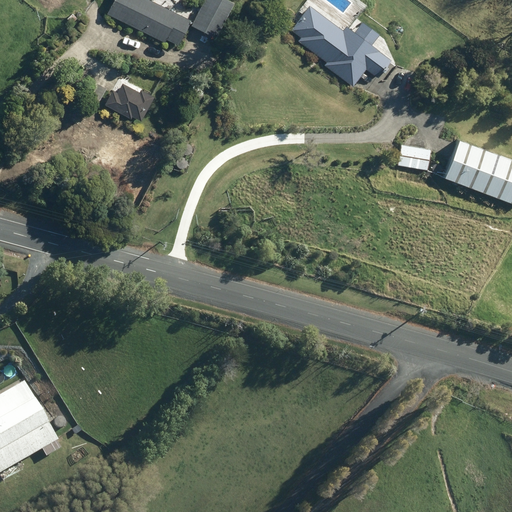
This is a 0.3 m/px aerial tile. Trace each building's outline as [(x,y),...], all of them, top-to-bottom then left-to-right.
[(151,0),(118,0),(111,15),(165,41),(167,38),(179,44),(191,20),(151,0)] [(233,0),(204,0),(194,26),(219,36),(233,0)] [(345,27),(308,2),(290,30),(301,37),(297,43),(328,63),(324,68),(355,88),(367,70),(378,77),(391,57),(373,45),(380,34),(353,15),(345,27)] [(111,92),(105,105),(142,121),(154,95),(126,82),(119,96),(111,92)] [(458,137),(443,175),(511,201),(511,158),(477,144),(480,136),(469,132),(465,140),(458,137)] [(401,145),(399,165),(427,169),(430,149),(401,145)] [(24,376),(0,390),(0,474),(43,449),(47,456),(66,445),(24,376)]
